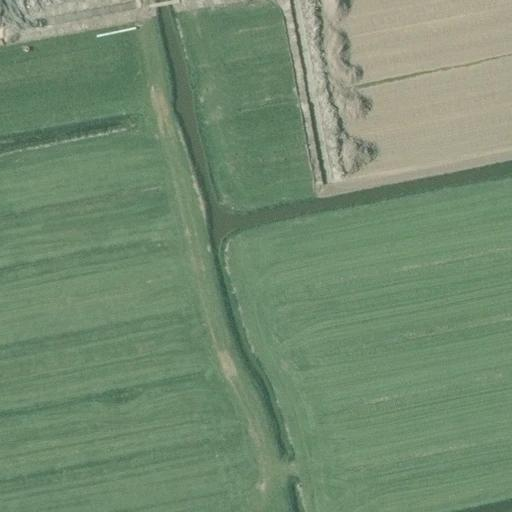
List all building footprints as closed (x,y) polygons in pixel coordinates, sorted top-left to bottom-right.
[(354,0),(356,10),(382,5),(381,0),(354,0)] [(362,42),(337,47),(342,71),(384,63),(380,39),(388,38),(386,23),(359,28),(362,42)] [(511,37),(496,40),(503,78),(511,76),(511,37)] [(496,40),(476,44),(482,82),(503,78),(496,40)] [(476,44),(453,48),(460,86),(482,82),(476,44)] [(384,63),(342,71),(346,94),(371,90),(373,105),(400,100),(397,85),(388,87),(384,63)]
